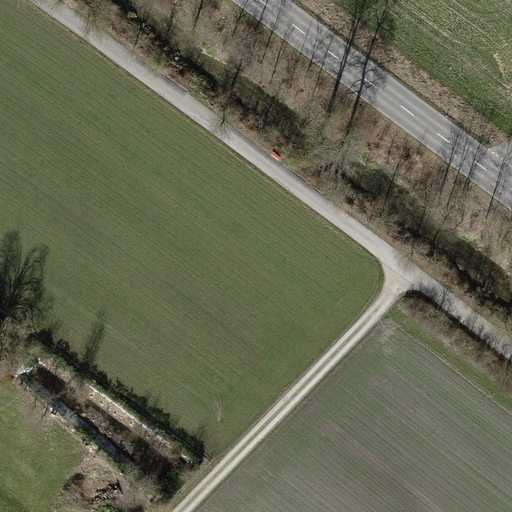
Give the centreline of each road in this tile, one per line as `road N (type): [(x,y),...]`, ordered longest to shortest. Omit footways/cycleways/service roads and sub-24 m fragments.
road 1 (track): [(511,348),(32,0)]
road 2 (track): [(180,511),(409,269)]
road 3 (tertiary): [(266,0),(511,183)]
